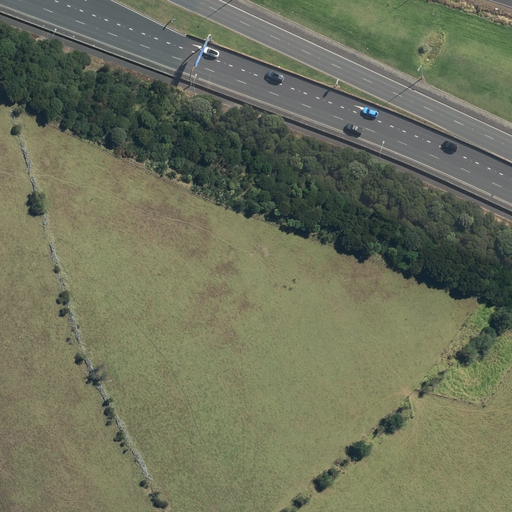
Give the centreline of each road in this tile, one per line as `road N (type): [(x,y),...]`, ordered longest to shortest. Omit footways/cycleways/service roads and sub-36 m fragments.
road 1 (primary): [(511,185),(372,124),(35,0)]
road 2 (primary): [(195,0),(511,146)]
